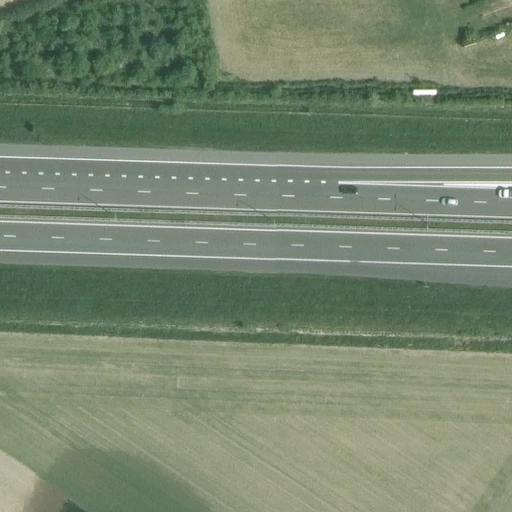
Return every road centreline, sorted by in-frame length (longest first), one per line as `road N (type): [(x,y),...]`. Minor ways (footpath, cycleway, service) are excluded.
road 1 (motorway): [(0,235),(511,252)]
road 2 (motorway): [(336,197),(0,186)]
road 3 (motorway): [(511,189),(336,197)]
road 4 (motorway): [(511,203),(336,197)]
